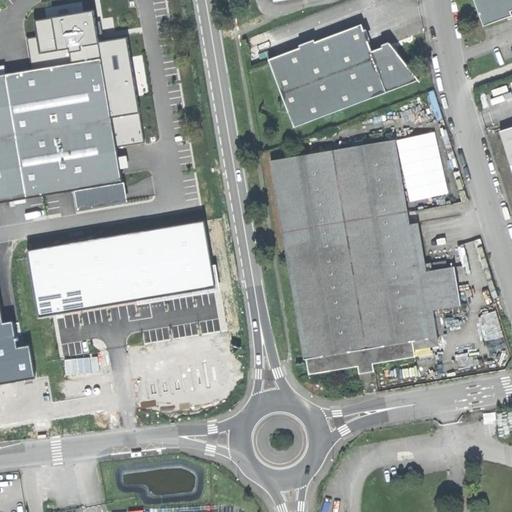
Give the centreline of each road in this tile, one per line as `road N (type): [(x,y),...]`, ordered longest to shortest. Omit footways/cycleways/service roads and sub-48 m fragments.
road 1 (secondary): [(263,333),(206,0)]
road 2 (unclassified): [(511,274),(452,94),(438,0)]
road 3 (unclassified): [(240,447),(181,438),(0,458)]
road 4 (unclassified): [(315,433),(511,391)]
road 5 (unknown): [(469,439),(360,465),(351,511)]
